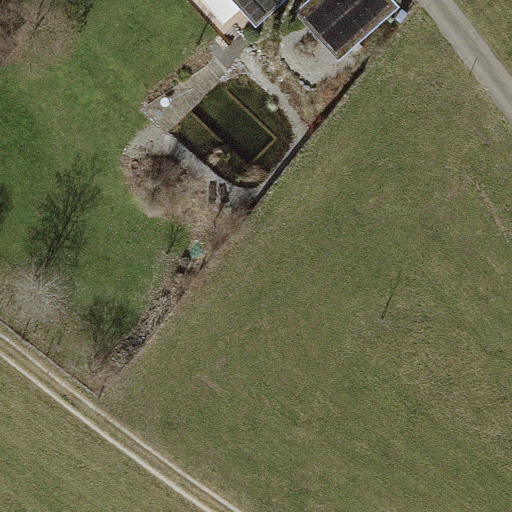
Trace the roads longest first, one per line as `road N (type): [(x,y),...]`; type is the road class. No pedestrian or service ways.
road 1 (track): [(0,346),(219,511)]
road 2 (unclassified): [(511,104),(431,0)]
